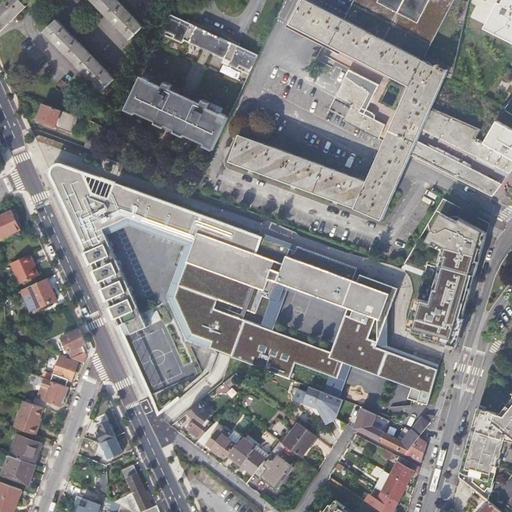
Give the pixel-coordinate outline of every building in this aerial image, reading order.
[(7,0),(0,7),(0,32),(26,6),(20,0),(7,0)] [(116,0),(91,0),(131,39),(143,27),(116,0)] [(437,67),(425,61),(456,0),(356,0),(346,20),(308,0),(305,0),(293,24),(411,86),(409,90),(395,122),(380,155),(368,181),(241,134),(231,160),(382,218),(405,167),(411,154),(418,140),(420,134),(423,128),(431,110),(449,71),(438,65),(437,67)] [(300,0),(287,27),(409,90),(411,86),(293,24),(305,0),(300,0)] [(511,0),(502,0),(487,29),(511,41),(511,0)] [(239,66),(251,71),(258,56),(239,47),(230,43),(231,40),(222,36),(221,38),(210,33),(211,30),(202,26),(200,29),(191,25),(171,15),(168,23),(164,30),(176,36),(175,39),(188,45),(189,42),(226,60),(225,63),(238,69),(239,66)] [(57,20),(45,33),(102,92),(115,79),(57,20)] [(222,115),(208,109),(201,105),(202,104),(170,89),(169,91),(163,88),(149,81),(150,79),(143,76),(139,84),(128,108),(135,113),(136,111),(137,108),(158,119),(157,121),(157,122),(165,127),(166,125),(168,120),(179,125),(176,130),(176,132),(185,136),(185,134),(186,132),(207,142),(206,144),(205,146),(214,150),(230,117),(223,114),(222,115)] [(348,77),(337,97),(353,105),(347,118),(346,120),(380,138),(387,124),(361,111),(371,92),(348,77)] [(163,88),(169,91),(170,89),(172,85),(166,82),(163,88)] [(337,97),(331,109),(347,118),(353,105),(337,97)] [(201,105),(208,109),(210,103),(204,100),(202,104),(201,105)] [(74,133),(80,116),(45,104),(38,122),(55,129),(56,126),(74,133)] [(158,119),(137,108),(136,111),(157,121),(158,119)] [(431,110),(423,128),(510,173),(511,170),(511,157),(487,143),(478,137),(483,129),(431,110)] [(511,128),(500,121),(487,143),(511,157),(511,128)] [(102,140),(107,126),(100,124),(95,138),(102,140)] [(86,148),(98,152),(101,144),(89,140),(86,148)] [(418,140),(411,154),(493,196),(502,183),(418,140)] [(136,216),(198,238),(173,305),(188,341),(232,356),(232,358),(290,380),(297,361),(339,376),(345,359),(376,370),(378,366),(415,380),(413,384),(408,399),(429,405),(440,364),(389,345),(388,314),(397,287),(360,274),(357,281),(352,279),(357,267),(298,246),(296,250),(291,248),(116,184),(111,200),(94,194),(85,173),(61,164),(59,164),(57,164),(56,165),(54,166),(53,168),(52,170),(51,171),(51,173),(56,184),(94,269),(125,338),(148,328),(107,236),(104,230),(136,216)] [(116,184),(85,173),(94,194),(111,200),(116,184)] [(17,220),(12,210),(0,216),(0,229),(4,237),(21,229),(20,227),(21,227),(21,226),(19,220),(18,220),(17,220)] [(409,331),(456,344),(472,287),(470,286),(473,275),(476,275),(488,233),(461,218),(459,222),(442,212),(427,241),(433,244),(435,241),(446,247),(431,302),(419,299),(409,331)] [(136,216),(104,230),(107,236),(131,226),(188,247),(170,297),(173,305),(198,238),(136,216)] [(31,254),(12,262),(22,283),(40,275),(31,254)] [(58,300),(48,278),(20,290),(30,312),(58,300)] [(82,345),(86,343),(80,329),(59,339),(66,353),(69,351),(72,358),(81,354),(85,352),(82,345)] [(19,341),(16,347),(22,349),(24,343),(19,341)] [(72,358),(85,363),(87,357),(81,354),(72,358)] [(52,381),(67,387),(67,386),(70,379),(73,381),(79,363),(61,356),(52,380),(52,381)] [(378,366),(376,370),(413,384),(415,380),(378,366)] [(239,379),(235,374),(224,383),(228,387),(239,379)] [(69,387),(67,387),(52,381),(41,377),(38,384),(42,386),(37,398),(62,406),(63,403),(63,404),(69,387)] [(336,420),(337,419),(344,401),(310,388),(307,393),(298,389),(294,401),(303,405),(304,403),(316,408),(317,406),(321,408),(325,414),(321,416),(327,426),(336,420)] [(511,399),(504,410),(507,412),(502,418),(478,414),(462,469),(464,472),(459,478),(465,482),(477,492),(489,501),(493,482),(504,484),(511,474),(511,399)] [(25,401),(16,427),(36,434),(40,422),(38,421),(44,407),(25,401)] [(204,410),(199,403),(188,412),(193,418),(195,420),(188,429),(201,438),(214,424),(209,420),(213,415),(204,410)] [(385,432),(373,426),(377,415),(362,408),(355,428),(380,441),(385,432)] [(504,410),(502,412),(479,409),(478,414),(502,418),(507,412),(504,410)] [(105,412),(97,415),(98,422),(108,418),(105,412)] [(407,454),(420,437),(435,417),(435,416),(433,414),(426,416),(424,419),(422,417),(411,431),(406,427),(399,436),(400,437),(399,439),(385,432),(380,441),(407,454)] [(102,438),(115,433),(108,418),(98,422),(95,424),(102,438)] [(300,423),(284,444),(291,449),(302,457),(318,436),(300,423)] [(226,458),(228,455),(239,442),(221,428),(208,444),(226,458)] [(272,445),(276,439),(266,431),(261,437),(272,445)] [(19,435),(11,455),(35,464),(39,452),(37,451),(40,442),(19,435)] [(228,455),(254,475),(256,473),(266,459),(254,450),(256,447),(242,437),(239,442),(228,455)] [(407,454),(422,462),(428,442),(420,437),(407,454)] [(106,452),(108,451),(112,460),(125,454),(117,438),(105,444),(107,448),(104,449),(106,452)] [(291,449),(284,444),(280,441),(266,459),(256,473),(276,488),(293,466),(279,456),(283,451),(287,454),(291,449)] [(351,452),(347,450),(343,457),(347,459),(351,452)] [(87,454),(85,457),(95,461),(104,456),(101,451),(96,454),(94,451),(87,454)] [(109,454),(102,458),(105,463),(111,460),(109,454)] [(33,475),(37,465),(35,464),(11,455),(10,455),(3,475),(28,485),(32,475),(33,475)] [(401,457),(392,475),(408,483),(414,471),(419,473),(421,467),(401,457)] [(123,504),(136,511),(135,511),(161,511),(158,504),(153,507),(135,464),(123,469),(127,477),(128,477),(135,492),(116,501),(123,504)] [(344,467),(338,464),(334,471),(336,473),(338,469),(341,471),(344,467)] [(392,475),(384,492),(399,501),(408,483),(392,475)] [(1,481),(0,484),(0,510),(4,511),(14,511),(22,489),(1,481)] [(394,510),(399,501),(384,492),(379,501),(380,502),(378,505),(385,510),(388,506),(391,508),(394,510)] [(101,505),(119,511),(123,504),(116,501),(108,498),(108,497),(104,496),(101,505)] [(83,498),(77,511),(98,511),(101,505),(83,498)] [(351,511),(336,500),(332,506),(330,505),(324,511),(351,511)] [(501,511),(490,502),(481,511),(501,511)]
